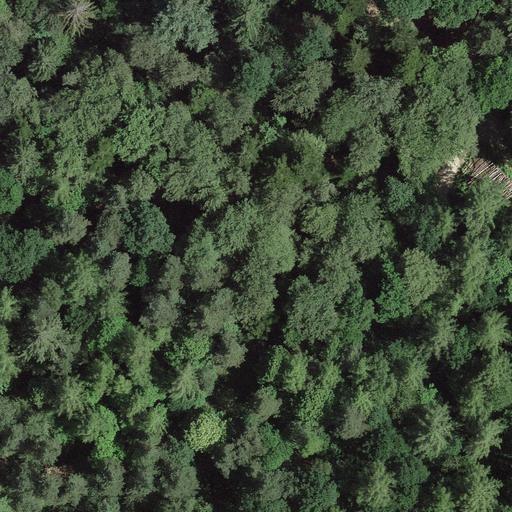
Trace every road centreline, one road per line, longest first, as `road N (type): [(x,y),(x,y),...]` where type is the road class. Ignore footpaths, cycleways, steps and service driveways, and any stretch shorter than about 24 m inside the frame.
road 1 (track): [(488,18),(272,511)]
road 2 (track): [(500,0),(488,18),(483,81),(511,211)]
